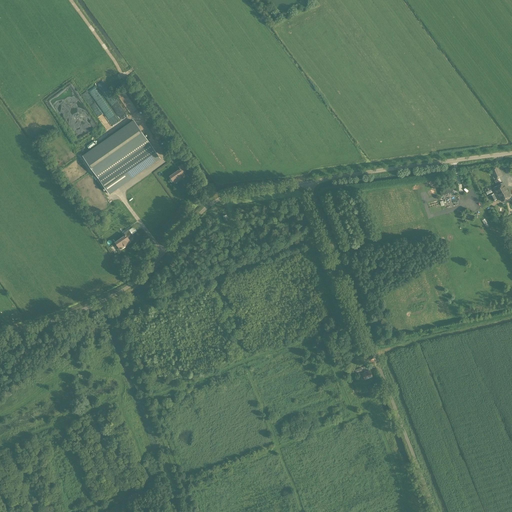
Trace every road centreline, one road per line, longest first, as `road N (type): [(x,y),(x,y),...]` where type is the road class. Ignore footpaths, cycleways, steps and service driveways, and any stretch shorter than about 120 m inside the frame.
road 1 (unclassified): [(0,337),(125,288),(214,198),(308,184)]
road 2 (unclassified): [(435,511),(308,184)]
road 3 (unclassified): [(308,184),(511,152)]
